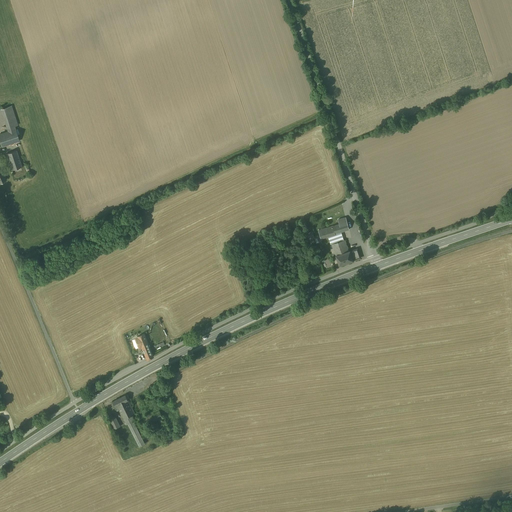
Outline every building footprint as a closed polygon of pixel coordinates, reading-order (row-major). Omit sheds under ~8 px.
[(11,106),(4,108),(10,127),(17,125),(11,106)] [(15,129),(0,134),(0,139),(0,140),(10,136),(12,143),(19,141),(15,129)] [(10,136),(0,140),(2,146),(12,143),(10,136)] [(16,150),(6,154),(12,170),(22,167),(16,150)] [(339,224),(333,226),(335,233),(349,229),(345,217),(338,219),(339,224)] [(333,226),(319,230),(321,238),(336,234),(335,233),(333,226)] [(344,240),(332,244),(339,265),(360,257),(359,252),(358,252),(357,249),(353,250),(354,253),(349,254),(344,240)] [(144,334),(138,336),(143,348),(142,348),(143,351),(144,350),(148,359),(153,357),(144,334)] [(115,406),(117,405),(119,410),(124,419),(132,415),(135,413),(127,399),(129,398),(127,394),(126,395),(125,395),(112,401),(115,406)] [(149,424),(162,417),(160,411),(146,418),(149,424)] [(135,420),(132,415),(124,419),(126,424),(128,424),(140,447),(145,444),(133,421),(135,420)] [(115,417),(109,419),(114,429),(120,426),(115,417)]
